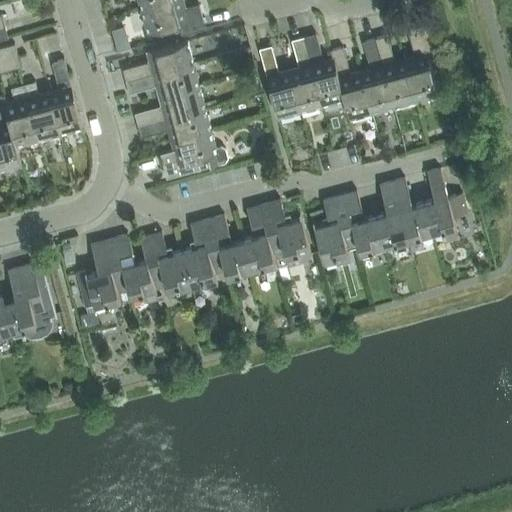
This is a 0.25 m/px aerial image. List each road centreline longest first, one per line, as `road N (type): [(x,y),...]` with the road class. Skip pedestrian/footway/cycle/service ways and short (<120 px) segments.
road 1 (residential): [(106,183),(167,214),(290,181),(318,187),(430,156)]
road 2 (residential): [(106,183),(109,147),(69,0)]
road 3 (residential): [(0,233),(83,208),(106,183)]
